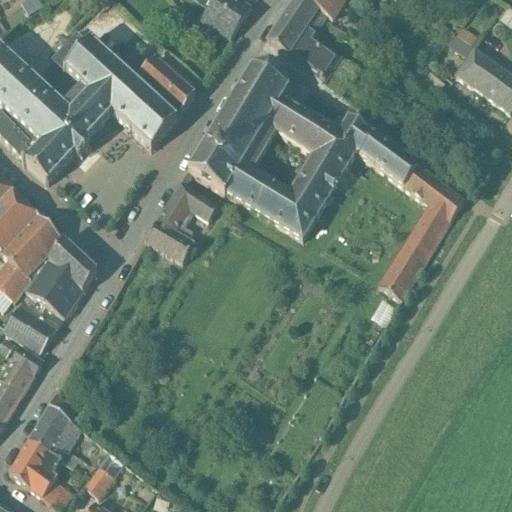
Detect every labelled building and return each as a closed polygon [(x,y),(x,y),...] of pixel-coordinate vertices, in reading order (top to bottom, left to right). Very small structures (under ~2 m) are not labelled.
[(42,10),(41,9),(35,0),(21,9),(28,19),(42,10)] [(185,0),(186,0),(199,9),(200,8),(205,0),(185,0)] [(251,13),(235,2),(231,0),(205,0),(200,8),(208,13),(200,26),(214,34),(230,45),(251,13)] [(328,22),(326,25),(330,28),(348,0),(356,5),(359,0),(297,0),(296,2),(328,22)] [(400,0),(414,9),(419,0),(400,0)] [(342,63),(313,43),(326,25),(328,22),(296,2),(267,49),(325,89),(342,101),(351,88),(333,77),(342,63)] [(154,107),(116,71),(116,72),(77,36),(52,63),(63,74),(62,75),(80,92),(64,110),(0,52),(0,144),(10,154),(9,155),(10,156),(11,155),(17,162),(23,167),(22,169),(24,171),(25,171),(26,171),(48,190),(75,161),(78,164),(79,163),(80,164),(90,152),(89,151),(90,151),(87,148),(112,121),(151,157),(180,123),(159,104),(155,108),(154,107)] [(511,80),(474,55),(457,41),(450,52),(468,65),(456,81),(510,119),(511,115),(511,80)] [(132,53),(116,71),(154,107),(159,102),(181,120),(195,99),(155,64),(150,69),(132,53)] [(328,207),(330,209),(335,201),(333,200),(338,192),(343,195),(348,189),(352,183),(346,178),(358,159),(367,167),(429,212),(380,293),(384,297),(401,307),(463,207),(349,121),(345,127),(336,122),(331,131),(299,111),(311,94),(272,66),(269,70),(252,75),(188,179),(205,189),(225,201),(226,199),(304,246),(328,207)] [(0,208),(12,195),(11,195),(0,183),(0,208)] [(193,240),(187,237),(196,221),(209,229),(219,213),(180,189),(174,198),(145,249),(162,259),(183,272),(196,249),(190,246),(193,240)] [(0,255),(1,257),(37,220),(12,195),(0,208),(0,255)] [(31,291),(46,270),(42,267),(63,246),(37,220),(1,257),(0,260),(7,267),(0,275),(0,295),(14,308),(29,289),(31,291)] [(4,334),(0,339),(0,344),(5,336),(40,360),(97,277),(63,246),(26,300),(27,300),(26,300),(27,300),(21,308),(21,309),(22,310),(5,335),(4,334)] [(5,345),(0,351),(0,357),(6,362),(15,349),(6,343),(5,345)] [(0,410),(12,418),(44,368),(23,355),(10,375),(0,388),(0,410)] [(49,412),(68,426),(76,412),(56,401),(49,412)] [(0,436),(4,430),(12,418),(0,410),(0,436)] [(49,412),(29,446),(50,460),(50,461),(62,467),(74,474),(81,463),(70,456),(82,436),(68,426),(49,412)] [(53,481),(62,467),(50,461),(50,460),(29,446),(9,480),(52,511),(65,511),(74,499),(56,486),(58,483),(53,481)] [(105,495),(124,469),(109,459),(91,485),(83,496),(98,506),(105,495)]
